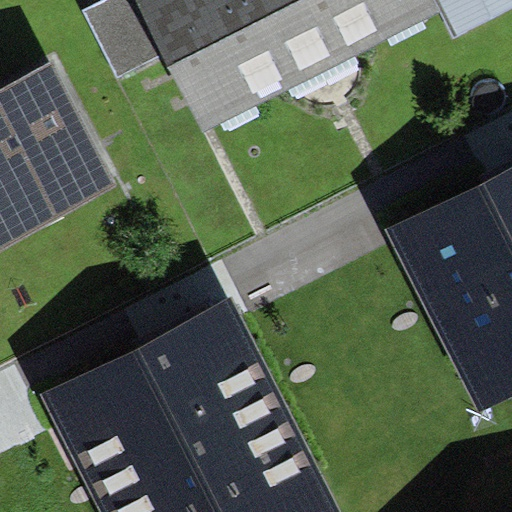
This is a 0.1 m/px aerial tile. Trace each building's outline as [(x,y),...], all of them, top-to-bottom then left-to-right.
[(117,73),(162,50),(136,0),(100,0),(84,8),(117,73)] [(152,0),(208,110),(424,0),(423,0),(212,0),(211,1),(210,0),(152,0)] [(511,0),(439,0),(454,30),(511,0)] [(47,72),(0,95),(0,215),(95,166),(47,72)] [(511,145),(388,203),(478,395),(511,379),(511,145)] [(356,511),(247,276),(45,369),(111,511),(356,511)]
